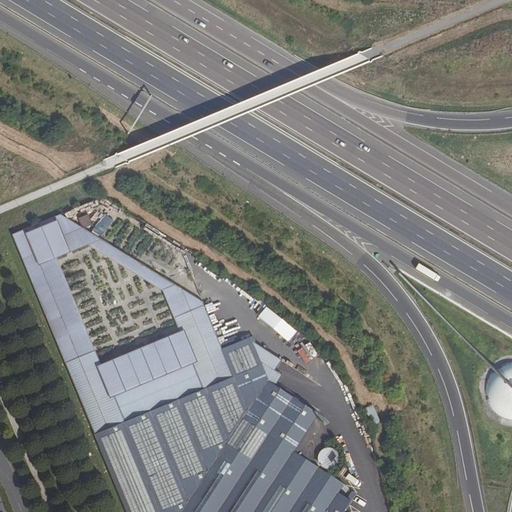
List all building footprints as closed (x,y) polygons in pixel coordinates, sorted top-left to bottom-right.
[(93,354),(66,366),(126,511),(344,511),(343,511),(350,501),(340,494),(343,484),(292,451),(318,414),(278,388),(267,380),(252,343),(249,337),(221,349),(204,308),(176,319),(194,361),(111,395),(93,354)] [(268,324),(281,333),(288,324),(275,315),(268,324)] [(278,388),(284,378),(277,374),(283,363),(252,343),(267,380),(278,388)] [(511,423),(511,357),(476,372),(490,407),(495,405),(504,427),(511,423)] [(372,405),(365,408),(369,419),(377,417),(372,405)]
